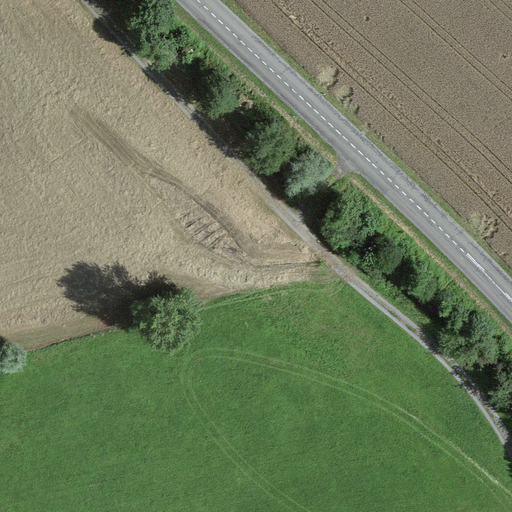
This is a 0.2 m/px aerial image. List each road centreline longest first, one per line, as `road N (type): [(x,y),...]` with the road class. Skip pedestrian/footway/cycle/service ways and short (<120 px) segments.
road 1 (track): [(511,446),(471,384),(219,152),(79,0)]
road 2 (secondary): [(196,0),(511,303)]
